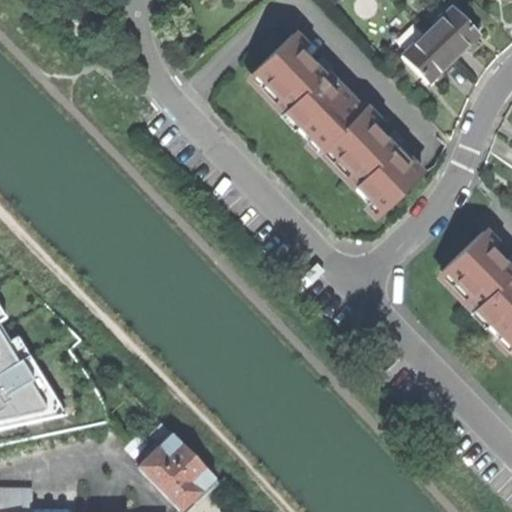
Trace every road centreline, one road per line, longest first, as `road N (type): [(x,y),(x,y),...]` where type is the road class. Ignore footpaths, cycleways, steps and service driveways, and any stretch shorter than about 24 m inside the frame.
road 1 (residential): [(141,0),(138,23),(162,84),(357,283)]
road 2 (track): [(288,511),(55,266)]
road 3 (residential): [(357,283),(448,191),(480,109),(511,74)]
road 4 (residential): [(511,455),(357,283)]
